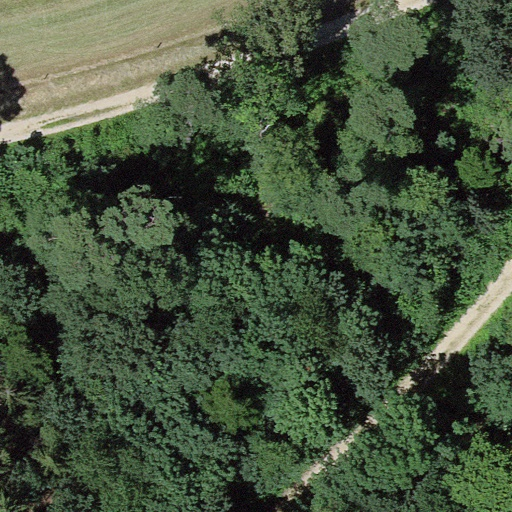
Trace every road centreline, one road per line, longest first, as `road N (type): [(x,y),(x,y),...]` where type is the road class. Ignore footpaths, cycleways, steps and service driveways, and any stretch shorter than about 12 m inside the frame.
road 1 (track): [(0,128),(437,0)]
road 2 (track): [(273,511),(511,270)]
